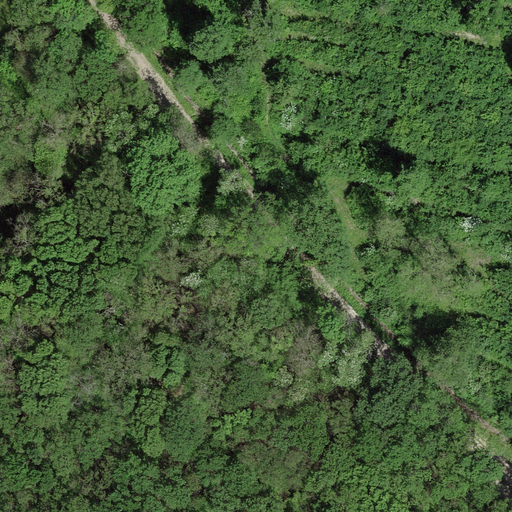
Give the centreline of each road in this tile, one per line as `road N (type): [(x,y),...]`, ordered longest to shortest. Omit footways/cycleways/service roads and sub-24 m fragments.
road 1 (track): [(96,0),(168,106),(317,278),(511,478)]
road 2 (track): [(168,106),(0,198)]
